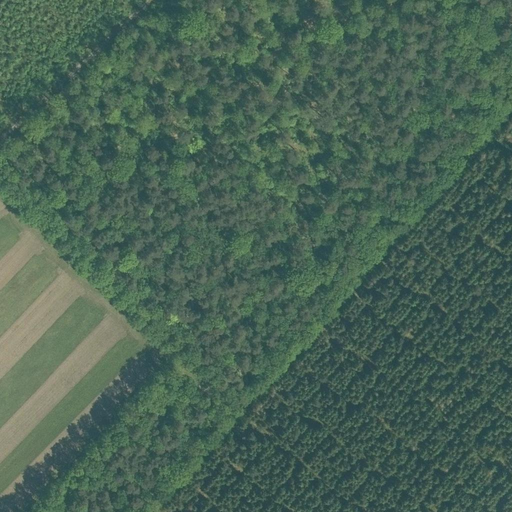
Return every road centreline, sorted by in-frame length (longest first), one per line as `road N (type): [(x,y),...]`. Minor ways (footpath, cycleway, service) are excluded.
road 1 (track): [(24,511),(161,364),(151,335),(97,283)]
road 2 (track): [(0,139),(145,0)]
road 3 (track): [(97,283),(0,185)]
